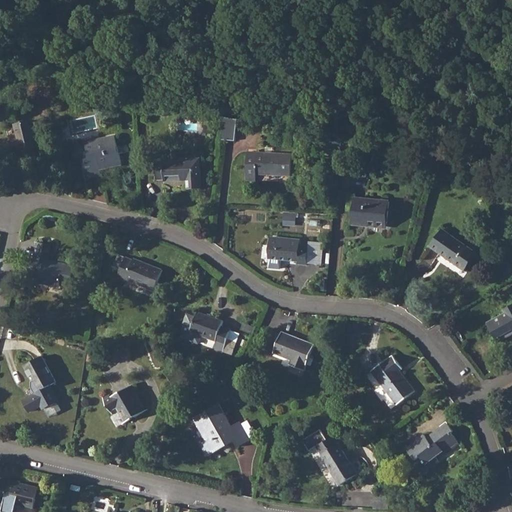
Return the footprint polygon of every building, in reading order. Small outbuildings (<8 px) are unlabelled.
[(237,119),(224,116),(223,138),(235,140),(237,119)] [(19,139),(14,140),(17,152),(38,147),(32,120),(15,124),(19,139)] [(91,163),(85,164),(89,179),(102,176),(101,170),(123,165),(120,153),(124,153),(122,146),(119,147),(116,135),(86,141),(90,157),(91,163)] [(365,149),(362,163),(371,165),(374,150),(365,149)] [(248,152),(247,180),(256,180),(256,174),(291,175),(293,154),(248,152)] [(163,161),(156,162),(157,180),(165,179),(165,181),(188,179),(188,189),(202,188),(200,159),(165,161),(163,161)] [(365,199),(355,198),(353,224),(388,227),(391,201),(365,199)] [(285,212),(285,224),(297,224),(297,212),(285,212)] [(432,246),(442,254),(465,270),(477,253),(443,230),(432,246)] [(308,265),(308,263),(309,248),(309,246),(301,245),(301,240),(270,238),(269,258),(298,260),(298,264),(308,265)] [(51,245),(39,242),(32,273),(40,274),(39,282),(60,287),(61,284),(70,286),(72,277),(79,278),(77,285),(84,289),(87,290),(90,280),(86,278),(86,279),(85,279),(85,277),(80,271),(81,268),(74,267),(75,266),(48,261),(51,245)] [(121,268),(118,277),(125,281),(126,279),(155,290),(163,270),(134,258),(133,260),(125,257),(121,268)] [(507,313),(488,323),(498,342),(511,334),(511,304),(505,309),(507,313)] [(214,348),(224,351),(226,345),(232,329),(222,326),(224,321),(198,311),(191,332),(217,341),(214,348)] [(282,332),(274,352),(292,360),(290,364),(305,370),(315,344),(282,332)] [(42,356),(25,365),(39,392),(56,382),(42,356)] [(389,358),(372,371),(397,405),(415,391),(399,371),(403,368),(393,356),(390,359),(389,358)] [(103,396),(112,411),(118,408),(126,423),(146,411),(131,386),(112,397),(109,392),(103,396)] [(220,403),(197,416),(209,439),(201,443),(208,456),(235,442),(238,448),(251,440),(248,436),(240,421),(233,426),(220,403)] [(421,457),(425,461),(429,467),(439,460),(437,457),(444,452),(445,454),(459,442),(452,433),(454,431),(448,424),(428,439),(424,435),(407,449),(416,460),(421,457)] [(333,436),(316,447),(332,471),(331,472),(340,486),(359,474),(350,460),(349,460),(333,436)] [(10,483),(2,481),(0,488),(0,510),(2,511),(1,511),(14,511),(16,505),(33,509),(38,488),(10,482),(10,483)]
